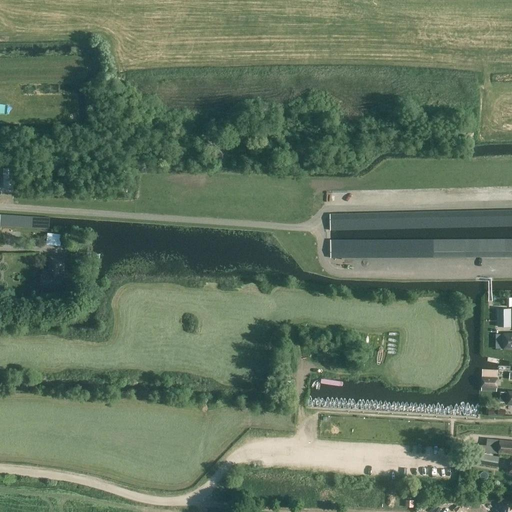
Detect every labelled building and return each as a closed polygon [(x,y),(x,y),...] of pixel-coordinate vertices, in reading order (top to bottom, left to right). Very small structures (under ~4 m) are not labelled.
[(57,245),(56,237),(46,238),(46,246),(57,245)] [(435,258),(511,257),(511,238),(495,238),(495,239),(469,239),(469,240),(435,241),(420,241),(416,241),(416,244),(416,256),(416,258),(432,258),(435,258)] [(416,244),(336,245),(328,245),(328,260),(416,258),(416,244)] [(63,290),(64,272),(62,272),(63,258),(50,257),(49,271),(42,270),(41,289),(63,290)] [(510,308),(499,308),(499,327),(510,327),(510,308)] [(511,333),(503,334),(503,349),(511,348),(511,333)] [(308,345),(292,345),(291,369),(307,370),(308,345)] [(481,391),(496,392),(497,372),(482,372),(481,391)] [(511,391),(507,391),(507,392),(501,392),(500,402),(507,402),(506,404),(511,403),(511,391)] [(498,454),(498,453),(499,441),(499,440),(487,438),(486,445),(469,444),(468,451),(485,452),(485,453),(498,454)] [(511,441),(499,441),(498,453),(511,454),(511,441)] [(480,454),(479,464),(497,467),(498,457),(480,454)]
